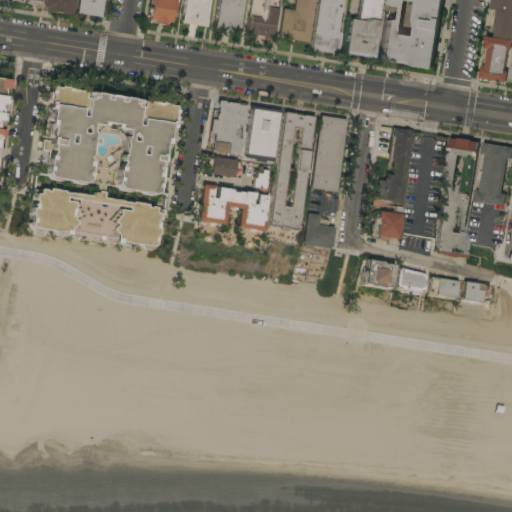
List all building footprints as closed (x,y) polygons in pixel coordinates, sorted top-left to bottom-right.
[(74,0),(72,16),(59,14),(60,13),(55,13),(55,14),(47,12),(48,8),(42,7),(43,0),(74,0)] [(78,0),(103,0),(101,18),(76,14),(78,0)] [(175,0),(175,2),(177,3),(174,18),(172,18),(171,23),(166,22),(166,26),(148,23),(152,0),(175,0)] [(209,0),(205,27),(181,23),(184,0),(209,0)] [(243,0),(238,33),(214,29),(218,0),(243,0)] [(279,0),(274,39),(271,38),(271,41),(262,40),(262,36),(255,35),(255,39),(246,38),(246,35),(245,35),(249,0),(279,0)] [(314,0),(308,43),(278,38),(282,9),(293,11),(294,0),(314,0)] [(317,0),(341,0),(341,5),(337,5),(337,7),(341,8),(337,33),(340,33),(337,54),(310,50),(317,0)] [(381,0),(372,59),(344,55),(349,19),(369,22),(369,20),(357,18),(359,0),(381,0)] [(444,0),(433,69),(379,61),(386,16),(394,17),(393,20),(399,20),(401,7),(386,5),(386,0),(444,0)] [(511,0),(511,42),(511,51),(508,51),(505,71),(508,72),(507,83),(480,79),(482,66),(485,67),(488,50),(484,49),(486,36),(494,38),(496,28),(494,28),(496,10),(490,9),(491,0),(511,0)] [(0,79),(8,81),(7,88),(5,88),(0,118),(0,79)] [(58,88),(58,87),(67,88),(67,89),(159,104),(160,103),(168,104),(168,106),(175,107),(175,110),(176,110),(175,112),(176,112),(175,121),(173,122),(170,139),(168,140),(163,186),(162,186),(161,194),(156,194),(150,196),(141,195),(140,194),(128,191),(127,192),(118,191),(114,187),(104,185),(102,199),(120,201),(120,202),(131,203),(146,205),(146,207),(150,208),(150,207),(156,208),(155,213),(158,214),(157,220),(155,221),(157,223),(156,228),(158,228),(157,234),(155,235),(153,246),(151,247),(128,243),(126,245),(107,243),(105,241),(99,240),(98,241),(90,240),(88,238),(77,236),(76,239),(67,237),(66,237),(54,234),(53,232),(30,228),(29,227),(30,216),(29,214),(30,208),(31,208),(32,204),(34,202),(33,200),(34,194),(37,195),(38,189),(44,190),(43,191),(46,191),(47,189),(62,191),(62,193),(90,196),(91,193),(96,194),(97,184),(84,182),(80,185),(71,183),(70,182),(58,180),(56,181),(47,180),(43,173),(46,151),(39,150),(41,140),(47,141),(47,138),(43,137),(48,103),(47,102),(48,90),(50,91),(51,87),(58,88)] [(244,104),(244,106),(247,107),(247,109),(245,109),(243,125),(238,125),(237,130),(241,130),(238,156),(211,153),(212,143),(209,142),(213,112),(217,112),(218,108),(216,108),(217,101),(244,104)] [(281,112),(280,116),(278,116),(271,159),(269,159),(269,162),(264,161),(263,164),(256,163),(256,160),(243,158),(250,112),(248,111),(249,107),(281,112)] [(295,232),(294,232),(293,232),(284,231),(284,232),(275,231),(275,229),(265,227),(283,112),(284,113),(285,112),(293,113),(293,114),(294,114),(294,115),(302,116),(302,115),(303,116),(303,115),(311,116),(311,117),(313,117),(295,232)] [(319,116),(345,120),(344,128),(343,136),(342,135),(334,193),(308,189),(319,116)] [(401,204),(379,201),(380,192),(375,191),(377,181),(383,182),(385,174),(391,175),(393,160),(387,159),(392,128),(409,131),(409,132),(412,132),(401,204)] [(451,257),(451,258),(442,257),(442,256),(430,254),(431,249),(432,249),(450,138),(458,139),(458,138),(472,140),(472,141),(480,142),(462,254),(463,254),(463,259),(451,257)] [(511,147),(511,159),(508,158),(502,194),(507,195),(505,206),(474,201),(476,190),(480,191),(482,180),(478,179),(479,171),(482,172),(485,155),(482,154),(483,143),(511,147)] [(235,161),(235,162),(239,163),(238,167),(240,168),(238,180),(210,175),(211,167),(207,167),(209,159),(212,159),(212,157),(235,161)] [(263,189),(265,189),(264,194),(258,193),(259,189),(249,188),(249,183),(251,183),(252,171),(260,172),(260,170),(266,171),(263,189)] [(201,185),(213,187),(213,190),(212,190),(211,198),(214,199),(216,188),(252,193),(250,204),(254,205),(255,195),(265,196),(261,222),(262,222),(261,232),(251,230),(251,232),(244,231),(244,230),(235,228),(238,209),(233,209),(233,211),(229,210),(227,208),(224,207),(222,226),(212,224),(212,226),(205,225),(205,223),(195,222),(201,185)] [(394,247),(384,246),(384,242),(376,241),(377,240),(366,238),(368,225),(371,223),(370,221),(370,219),(370,217),(371,216),(372,215),(373,214),(375,214),(377,214),(377,212),(384,213),(384,211),(393,212),(393,207),(400,208),(394,247)] [(328,248),(326,248),(325,252),(300,248),(301,243),(300,243),(304,214),(316,216),(315,219),(326,220),(325,227),(331,228),(328,248)] [(379,262),(379,264),(391,266),(387,288),(360,284),(361,277),(360,276),(361,271),(362,272),(364,260),(379,262)] [(423,275),(421,293),(393,289),(397,268),(423,275)] [(429,272),(492,285),(487,308),(456,302),(425,299),(425,294),(426,285),(427,279),(429,272)]
